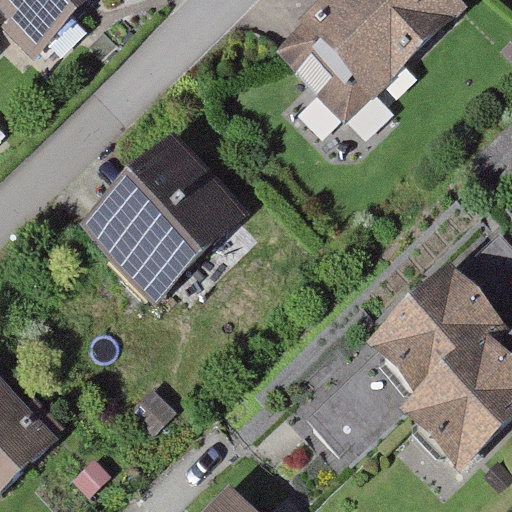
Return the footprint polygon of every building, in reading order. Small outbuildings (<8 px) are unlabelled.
[(0,0),(0,55),(25,81),(102,4),(98,0),(0,0)] [(453,38),(415,0),(352,0),(268,81),(336,151),(453,38)] [(163,170),(71,258),(143,333),(235,246),(163,170)] [(406,433),(477,367),(490,354),(440,301),(355,380),(406,433)] [(511,355),(493,374),(511,392),(511,355)] [(511,445),(511,404),(477,367),(406,433),(392,446),(448,505),(511,445)] [(0,424),(0,511),(4,511),(46,473),(0,424)]
